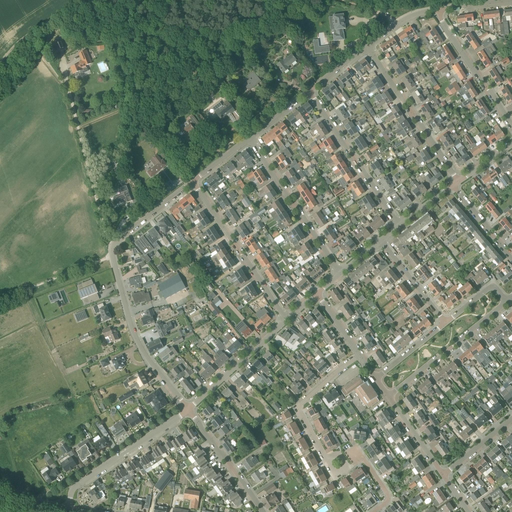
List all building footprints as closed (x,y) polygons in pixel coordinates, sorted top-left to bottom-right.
[(500,23),(499,12),(491,13),(492,19),(497,18),(497,24),(500,23)] [(492,19),(491,13),(483,14),(485,25),(488,25),(487,19),(492,19)] [(334,16),(333,16),(333,17),(334,17),(335,30),(336,30),(336,34),(333,34),(334,42),(345,40),(344,33),(343,33),(343,30),(346,30),(344,15),(341,15),(341,14),(333,14),(334,16)] [(411,27),(404,32),(408,37),(409,40),(413,37),(415,39),(418,38),(414,32),(411,27)] [(439,35),(435,29),(430,32),(427,28),(419,34),(425,44),(428,42),(425,38),(431,35),(433,38),(439,35)] [(319,40),(318,31),(314,32),(316,44),(328,43),(327,39),(319,40)] [(404,32),(398,36),(401,41),(405,47),(407,45),(407,44),(404,39),(408,37),(404,32)] [(475,40),(471,33),(465,37),(470,44),(475,40)] [(431,50),(443,42),(439,35),(433,38),(436,43),(430,48),(431,50)] [(393,39),(387,43),(390,48),(394,46),(398,51),(400,49),(397,44),(393,39)] [(481,44),(483,47),(491,43),(488,39),(481,44)] [(480,47),(475,40),(470,44),(475,50),(480,47)] [(387,43),(380,47),(383,52),(384,52),(387,58),(390,56),(386,51),(390,48),(387,43)] [(485,50),(477,55),(482,61),(487,58),(492,54),(489,49),(493,46),(492,45),(491,43),(483,47),(485,50)] [(434,51),(422,59),(423,61),(429,58),(429,59),(434,56),(437,60),(439,58),(439,56),(443,53),(445,57),(451,53),(446,46),(439,51),(437,52),(437,53),(435,54),(434,51)] [(74,74),(82,71),(81,68),(91,64),(87,51),(79,54),(82,63),(71,68),(74,74)] [(446,66),(454,60),(455,60),(451,53),(445,57),(447,59),(444,62),(446,66)] [(283,73),(289,69),(287,67),(296,60),(292,55),(283,62),(282,61),(277,65),(283,73)] [(504,66),(510,62),(507,57),(501,61),(504,66)] [(492,67),(499,63),(496,59),(494,61),(493,60),(490,62),(487,58),(482,61),(486,68),(491,65),(492,67)] [(372,69),(365,60),(365,59),(359,63),(366,72),(367,70),(368,72),(372,69)] [(403,66),(405,65),(401,60),(392,66),(396,71),(403,66)] [(447,68),(444,62),(436,67),(440,73),(447,68)] [(365,75),(364,73),(366,72),(359,63),(354,68),(361,77),(360,77),(361,77),(365,75)] [(454,76),(462,71),(458,64),(452,67),(453,69),(450,71),(454,76)] [(406,72),(403,66),(396,71),(399,76),(406,72)] [(490,75),(493,79),(499,76),(503,73),(499,66),(489,72),(490,75)] [(440,77),(450,71),(447,68),(440,73),(438,74),(440,77)] [(461,81),(466,78),(462,71),(454,76),(453,77),(457,83),(461,81)] [(244,84),(249,91),(261,82),(253,72),(247,76),(250,80),(244,84)] [(351,86),(354,84),(350,79),(352,78),(348,72),(343,75),(351,86)] [(351,86),(343,75),(339,79),(343,85),(345,83),(349,88),(351,86)] [(412,81),(405,85),(409,91),(415,86),(414,84),(421,80),(421,81),(424,79),(423,78),(421,75),(420,75),(420,76),(415,79),(412,81)] [(412,81),(409,76),(402,80),(405,85),(412,81)] [(504,76),(500,78),(499,76),(493,79),(498,86),(506,80),(507,82),(511,79),(511,78),(510,76),(505,79),(504,76)] [(373,83),(368,87),(369,89),(381,82),(377,77),(371,81),(373,83)] [(384,87),(381,82),(369,89),(371,92),(377,89),(378,91),(384,87)] [(450,91),(458,86),(456,83),(456,82),(455,83),(452,85),(447,88),(450,91)] [(469,82),(461,87),(462,88),(464,90),(463,91),(465,94),(473,89),(469,82)] [(335,97),(340,93),(333,83),(327,88),(331,93),(335,97)] [(452,95),(461,90),(458,86),(450,91),(452,95)] [(510,94),(506,87),(500,90),(505,97),(510,94)] [(333,99),(329,94),(331,93),(327,88),(322,92),(329,102),(333,99)] [(468,99),(462,104),(464,107),(466,106),(474,101),(473,99),(478,95),(473,89),(465,94),(468,99)] [(418,90),(411,95),(415,100),(422,95),(425,94),(422,90),(420,92),(418,90)] [(349,99),(344,92),(341,94),(346,101),(349,99)] [(379,103),(390,96),(387,92),(381,96),(380,94),(375,98),(377,101),(379,103)] [(422,95),(415,100),(418,105),(425,101),(422,95)] [(378,108),(386,103),(387,105),(393,101),(390,96),(379,103),(376,105),(378,108)] [(485,106),(481,100),(476,103),(480,109),(485,106)] [(434,108),(438,106),(440,104),(437,101),(435,102),(436,103),(433,106),(432,105),(429,107),(428,105),(421,109),(424,115),(431,110),(434,108)] [(474,101),(466,106),(469,110),(473,107),(472,105),(476,103),(474,101)] [(220,103),(212,108),(215,112),(215,113),(218,116),(221,120),(222,119),(230,112),(231,114),(233,113),(235,111),(227,102),(224,105),(225,106),(223,107),(220,103)] [(313,109),(308,103),(303,107),(307,113),(313,109)] [(342,108),(335,112),(338,117),(345,113),(348,111),(353,108),(351,106),(347,108),(343,110),(342,108)] [(384,118),(385,120),(400,111),(397,106),(391,110),(392,112),(384,118)] [(490,113),(485,106),(480,109),(476,113),(480,119),(490,113)] [(308,120),(305,115),(307,113),(303,107),(298,111),(306,121),(308,120)] [(431,110),(424,115),(428,120),(435,115),(431,110)] [(298,111),(293,115),(297,121),(300,119),(300,120),(303,123),(304,123),(305,122),(306,121),(298,111)] [(386,114),(384,111),(372,118),(374,122),(380,118),(386,114)] [(397,120),(403,116),(400,111),(385,120),(387,123),(395,118),(397,120)] [(342,122),(349,118),(345,113),(338,117),(342,122)] [(191,119),(176,130),(181,136),(184,134),(186,137),(187,137),(189,135),(190,136),(192,134),(196,132),(196,131),(195,129),(193,127),(199,123),(197,121),(195,118),(193,115),(190,117),(191,119)] [(293,115),(287,119),(295,129),(298,127),(295,123),(297,121),(293,115)] [(433,122),(430,124),(434,129),(444,123),(442,120),(439,115),(432,119),(433,122)] [(348,132),(355,127),(358,126),(363,122),(365,121),(364,119),(357,123),(356,122),(353,125),(351,122),(345,127),(348,132)] [(437,134),(444,130),(442,127),(445,125),(449,123),(447,120),(444,123),(434,129),(437,134)] [(398,133),(409,126),(406,121),(397,127),(399,129),(395,131),(397,134),(398,133)] [(473,127),(468,121),(464,124),(468,130),(473,127)] [(290,133),(282,123),(278,127),(282,133),(285,131),(288,135),(290,133)] [(321,123),(310,130),(312,133),(316,130),(318,133),(325,129),(321,123)] [(497,124),(493,127),(495,130),(497,133),(494,135),(498,140),(504,136),(499,127),(497,125),(497,124)] [(406,134),(412,130),(409,126),(398,133),(400,135),(405,132),(406,134)] [(280,141),(283,139),(280,135),(282,133),(278,127),(272,131),(280,141)] [(351,137),(358,133),(355,127),(348,132),(351,137)] [(391,131),(389,128),(381,133),(383,136),(391,131)] [(317,141),(328,134),(325,129),(318,133),(320,136),(316,138),(317,141)] [(272,131),(267,135),(272,141),(275,139),(278,143),(277,144),(280,148),(284,145),(280,141),(272,131)] [(300,140),(294,133),(291,135),(297,142),(300,140)] [(443,144),(456,135),(455,133),(452,135),(451,134),(448,136),(447,134),(440,138),(443,144)] [(483,138),(480,133),(472,139),(475,145),(478,143),(477,142),(481,140),(482,142),(481,142),(482,143),(483,142),(484,143),(486,142),(483,138)] [(272,141),(267,135),(262,139),(267,145),(272,141)] [(411,141),(406,144),(408,147),(419,140),(416,135),(410,139),(411,141)] [(456,135),(443,144),(446,149),(453,144),(452,142),(455,140),(455,139),(454,139),(458,137),(456,135)] [(480,152),(477,147),(475,145),(472,139),(468,135),(465,138),(472,148),(469,150),(474,157),(480,152)] [(498,140),(494,135),(487,140),(491,145),(498,140)] [(356,140),(354,141),(355,142),(358,147),(364,142),(361,137),(356,140)] [(327,149),(333,145),(330,139),(319,146),(321,149),(325,146),(327,149)] [(416,149),(422,145),(419,140),(408,147),(404,150),(407,156),(412,153),(410,150),(414,147),(416,149)] [(368,147),(364,142),(358,147),(361,152),(368,147)] [(487,148),(484,143),(483,142),(482,143),(477,147),(480,152),(487,148)] [(379,148),(377,144),(369,149),(371,153),(379,148)] [(314,154),(320,150),(316,145),(311,149),(314,154)] [(327,159),(332,156),(331,154),(337,150),(333,145),(327,149),(329,152),(324,154),(327,159)] [(284,158),(291,154),(287,148),(286,149),(282,152),(283,154),(276,159),(279,165),(286,160),(284,158)] [(470,159),(463,149),(460,152),(463,157),(461,158),(465,163),(470,159)] [(150,161),(155,167),(148,172),(151,177),(161,170),(160,169),(162,167),(163,168),(167,165),(163,161),(162,161),(161,161),(168,156),(163,150),(153,158),(150,161)] [(417,162),(428,155),(425,150),(419,154),(420,156),(416,159),(417,162)] [(248,159),(251,157),(248,155),(248,154),(246,151),(241,155),(250,167),(251,168),(254,166),(251,162),(248,159)] [(337,166),(343,162),(341,160),(343,158),(339,153),(331,158),(331,159),(325,162),(327,165),(329,164),(330,166),(335,164),(337,166)] [(371,156),(369,153),(364,156),(368,162),(376,157),(374,154),(371,156)] [(238,161),(235,163),(241,170),(245,167),(246,169),(250,167),(241,155),(236,159),(238,161)] [(408,163),(415,158),(413,155),(405,159),(408,163)] [(428,155),(417,162),(419,164),(419,165),(424,161),(425,163),(431,160),(428,155)] [(465,163),(461,158),(459,159),(456,155),(452,157),(459,167),(465,163)] [(286,160),(279,165),(283,170),(286,168),(291,165),(292,167),(298,164),(295,160),(293,162),(292,161),(291,162),(289,158),(286,160)] [(337,166),(332,169),(336,174),(346,167),(343,162),(337,166)] [(381,167),(377,162),(371,166),(374,172),(381,167)] [(381,167),(374,172),(377,177),(384,172),(383,170),(386,168),(385,167),(390,164),(388,162),(383,165),(381,167)] [(231,163),(226,166),(233,175),(238,171),(238,172),(241,170),(235,163),(233,165),(231,163)] [(503,174),(508,171),(509,170),(504,163),(499,167),(503,174)] [(293,169),(285,174),(289,180),(300,172),(302,171),(298,164),(292,167),(293,169)] [(222,171),(219,173),(223,178),(225,176),(226,177),(229,175),(230,177),(229,177),(232,180),(235,178),(233,175),(226,166),(221,170),(222,171)] [(343,177),(350,173),(346,167),(336,174),(338,177),(342,174),(343,177)] [(444,178),(436,169),(433,171),(436,176),(434,178),(438,182),(444,178)] [(257,180),(264,175),(260,170),(254,174),(253,172),(247,176),(252,183),(257,180)] [(497,181),(495,178),(498,175),(494,170),(488,175),(491,180),(494,183),(497,181)] [(300,172),(289,180),(293,185),(301,180),(302,182),(306,179),(305,177),(304,178),(300,172)] [(211,178),(218,187),(225,181),(223,178),(219,173),(217,175),(216,174),(211,178)] [(343,177),(338,180),(342,186),(341,186),(342,188),(348,185),(347,183),(354,178),(350,173),(343,177)] [(422,173),(419,175),(424,181),(427,179),(433,187),(438,182),(434,178),(432,179),(429,174),(425,177),(423,174),(422,173)] [(256,188),(267,181),(264,175),(257,180),(259,182),(255,185),(256,188)] [(485,185),(491,180),(488,175),(481,180),(485,185)] [(511,184),(505,175),(502,177),(508,185),(509,187),(511,184)] [(390,182),(387,177),(380,181),(384,186),(390,182)] [(508,185),(502,177),(499,179),(504,187),(508,185)] [(218,187),(211,178),(206,182),(208,184),(208,185),(209,185),(213,191),(215,193),(220,190),(218,187)] [(307,190),(310,187),(308,184),(309,184),(306,179),(302,182),(304,184),(297,188),(301,194),(307,190)] [(427,191),(424,187),(422,184),(420,186),(418,183),(417,183),(415,180),(412,182),(415,185),(417,188),(422,195),(427,191)] [(358,182),(347,189),(348,191),(351,190),(353,193),(354,192),(361,187),(358,182)] [(390,182),(384,186),(387,192),(388,191),(389,193),(394,190),(394,189),(393,188),(394,187),(390,182)] [(267,195),(273,191),(270,185),(259,192),(261,195),(265,192),(267,195)] [(132,201),(126,186),(120,188),(122,194),(113,198),(116,205),(124,202),(124,201),(127,200),(128,203),(132,201)] [(488,190),(486,187),(485,189),(482,186),(478,189),(476,188),(472,192),(477,198),(481,194),(482,194),(487,190),(488,190)] [(356,194),(352,197),(354,199),(365,193),(361,187),(354,192),(356,194)] [(336,198),(345,192),(342,188),(338,191),(334,194),(336,198)] [(404,193),(401,196),(404,200),(403,202),(406,207),(412,203),(406,196),(409,193),(409,194),(409,193),(406,189),(405,188),(402,190),(404,193)] [(422,195),(417,188),(412,192),(417,198),(422,195)] [(304,199),(315,192),(313,189),(309,192),(307,190),(301,194),(304,199)] [(220,204),(235,194),(233,191),(224,197),(223,195),(216,199),(220,204)] [(266,202),(259,206),(261,209),(264,208),(273,202),(271,200),(277,196),(273,191),(267,195),(269,198),(265,200),(266,202)] [(312,197),(317,195),(315,192),(304,199),(308,204),(314,200),(312,197)] [(230,205),(228,203),(237,197),(235,194),(220,204),(223,210),(230,205)] [(481,194),(477,198),(482,204),(487,200),(482,194),(481,194)] [(198,205),(190,195),(185,198),(190,205),(192,203),(195,207),(198,205)] [(324,205),(322,203),(321,200),(323,199),(321,196),(314,200),(308,204),(311,210),(317,206),(319,208),(324,205)] [(366,206),(372,202),(369,196),(358,203),(360,206),(364,203),(366,206)] [(185,198),(180,202),(185,209),(187,212),(189,210),(192,208),(190,205),(185,198)] [(246,198),(243,201),(247,207),(251,204),(246,198)] [(400,203),(397,199),(393,201),(401,211),(406,207),(403,202),(400,203)] [(456,205),(451,200),(447,204),(451,210),(452,209),(456,205)] [(278,201),(267,208),(271,214),(282,207),(278,201)] [(180,213),(185,209),(180,202),(175,206),(180,213)] [(376,207),(372,202),(366,206),(364,207),(365,210),(363,212),(365,214),(376,207)] [(490,203),(485,207),(491,213),(495,209),(490,203)] [(450,218),(454,216),(456,214),(461,210),(456,205),(452,209),(454,211),(443,220),(445,223),(450,218)] [(180,213),(175,206),(170,210),(175,217),(175,216),(178,221),(180,219),(177,215),(180,213)] [(228,217),(230,219),(236,215),(243,210),(241,207),(234,212),(233,210),(226,214),(228,217)] [(282,207),(271,214),(274,219),(285,212),(282,207)] [(511,208),(510,210),(505,214),(503,216),(506,219),(511,213),(511,208)] [(495,209),(491,213),(496,220),(500,215),(495,209)] [(317,222),(323,218),(328,215),(324,210),(313,217),(317,222)] [(461,210),(456,214),(460,219),(465,215),(461,210)] [(203,212),(192,220),(194,222),(199,220),(200,222),(207,218),(203,212)] [(243,221),(251,216),(253,214),(251,212),(242,218),(243,221)] [(285,212),(274,219),(276,222),(281,219),(282,221),(289,217),(285,212)] [(168,217),(176,227),(177,228),(182,224),(180,222),(178,223),(171,215),(168,217)] [(236,215),(230,219),(233,224),(240,220),(236,215)] [(427,225),(432,221),(427,215),(422,219),(427,225)] [(465,215),(460,219),(464,224),(469,220),(465,215)] [(323,218),(317,222),(321,228),(331,221),(329,218),(329,219),(327,216),(323,218)] [(285,228),(292,223),(289,217),(282,221),(280,223),(278,224),(281,230),(285,227),(285,228)] [(172,227),(165,218),(159,222),(161,225),(159,227),(165,234),(170,231),(174,235),(176,233),(179,237),(182,235),(177,228),(176,227),(174,229),(172,227)] [(200,231),(204,228),(210,224),(207,218),(200,222),(203,225),(198,228),(200,231)] [(379,228),(374,222),(372,224),(368,220),(366,221),(364,218),(361,220),(364,224),(368,228),(370,226),(374,232),(379,228)] [(384,224),(379,218),(374,222),(379,228),(384,224)] [(427,225),(422,219),(417,223),(422,229),(427,225)] [(504,228),(509,224),(505,219),(500,223),(504,228)] [(472,223),(469,220),(464,224),(462,226),(459,229),(461,232),(467,227),(469,229),(473,225),(472,223)] [(425,237),(420,231),(422,229),(417,223),(412,227),(422,239),(425,237)] [(242,224),(236,229),(239,234),(246,230),(242,224)] [(360,227),(357,230),(360,233),(365,239),(370,235),(366,229),(368,228),(364,224),(362,225),(360,227),(360,226),(359,227),(360,227)] [(323,232),(327,238),(334,233),(332,230),(336,228),(334,225),(323,232)] [(469,229),(473,234),(478,230),(473,225),(469,229)] [(253,229),(251,226),(246,230),(239,234),(243,239),(252,233),(251,231),(253,229)] [(202,234),(204,237),(209,235),(210,237),(217,233),(213,227),(202,234)] [(422,239),(412,227),(407,230),(412,237),(415,235),(420,241),(422,239)] [(160,240),(159,238),(161,237),(154,228),(148,232),(153,239),(150,242),(153,246),(157,243),(156,242),(160,240)] [(295,237),(301,233),(298,228),(287,235),(289,237),(293,235),(295,237)] [(407,230),(402,234),(410,243),(412,241),(410,239),(412,237),(407,230)] [(478,230),(473,234),(477,239),(482,235),(478,230)] [(334,233),(327,238),(331,243),(342,236),(340,233),(338,234),(337,231),(336,232),(334,233)] [(365,239),(360,233),(358,235),(355,231),(352,233),(360,243),(365,239)] [(210,245),(220,239),(217,233),(210,237),(212,240),(208,243),(210,245)] [(250,241),(246,243),(249,249),(256,244),(253,239),(255,237),(256,238),(259,236),(257,233),(248,239),(250,241)] [(294,246),(305,239),(301,233),(295,237),(297,240),(292,243),(294,246)] [(406,246),(409,244),(410,243),(402,234),(398,238),(397,238),(398,239),(393,242),(397,247),(399,250),(398,250),(404,257),(411,252),(406,246)] [(476,249),(479,246),(481,244),(486,240),(482,235),(477,239),(479,242),(474,246),(476,249)] [(143,237),(135,243),(141,251),(143,250),(145,253),(147,255),(153,250),(148,243),(143,237)] [(166,246),(170,243),(165,237),(162,240),(166,246)] [(348,237),(346,239),(347,240),(349,242),(346,245),(351,251),(356,247),(348,237)] [(486,240),(481,244),(485,249),(490,245),(486,240)] [(336,243),(332,246),(334,249),(339,246),(346,255),(351,251),(346,245),(344,242),(341,244),(340,242),(339,241),(336,243)] [(258,253),(264,249),(259,242),(256,244),(249,249),(253,254),(257,251),(258,253)] [(218,253),(225,249),(221,243),(210,251),(212,253),(216,251),(218,253)] [(298,246),(294,249),(296,252),(298,251),(299,253),(303,250),(305,253),(311,249),(308,243),(299,249),(298,246)] [(478,264),(483,260),(484,259),(487,257),(488,256),(490,255),(495,251),(490,245),(485,249),(487,252),(476,261),(478,264)] [(270,256),(267,252),(269,251),(267,248),(264,249),(258,253),(260,255),(256,258),(259,263),(266,258),(270,256)] [(222,259),(228,254),(225,249),(218,253),(222,259)] [(307,256),(303,258),(304,261),(313,256),(315,254),(312,250),(311,249),(305,253),(307,256)] [(124,260),(125,264),(133,262),(131,256),(134,255),(132,250),(129,251),(129,252),(122,254),(123,259),(124,259),(125,260),(124,260)] [(495,251),(490,255),(492,257),(494,260),(499,256),(495,251)] [(147,255),(145,253),(142,256),(145,261),(147,263),(151,260),(147,255)] [(406,259),(410,263),(416,258),(412,253),(405,258),(406,259)] [(225,264),(232,260),(228,254),(222,259),(225,264)] [(381,271),(388,266),(388,265),(385,261),(384,262),(382,259),(378,254),(374,258),(373,258),(373,259),(378,264),(379,266),(378,267),(381,271)] [(143,262),(145,261),(142,256),(140,257),(140,258),(134,260),(135,264),(143,262)] [(498,265),(503,261),(499,256),(494,260),(498,265)] [(273,264),(276,262),(275,260),(269,263),(266,258),(259,263),(263,268),(267,266),(268,268),(273,264)] [(368,262),(373,268),(376,266),(378,264),(373,259),(373,258),(368,262)] [(413,269),(420,264),(416,258),(410,263),(413,268),(413,269)] [(466,266),(468,268),(475,262),(476,261),(478,260),(476,258),(466,266)] [(236,266),(232,260),(225,264),(227,267),(223,270),(225,273),(236,266)] [(317,269),(314,271),(319,277),(324,273),(324,272),(326,271),(319,261),(314,265),(317,269)] [(368,272),(373,268),(368,262),(363,266),(368,272)] [(167,270),(162,264),(157,267),(162,274),(167,270)] [(278,271),(273,264),(268,268),(269,270),(265,273),(268,278),(278,271)] [(430,270),(428,268),(425,264),(422,266),(423,268),(417,273),(421,278),(430,270)] [(477,268),(481,273),(478,275),(483,281),(487,277),(488,277),(481,269),(483,268),(481,265),(477,268)] [(364,276),(368,272),(363,266),(359,270),(364,276)] [(504,270),(505,271),(503,273),(506,276),(509,281),(511,279),(511,273),(507,267),(504,270)] [(440,268),(438,270),(436,272),(433,274),(436,277),(440,273),(442,272),(440,269),(440,268)] [(319,277),(314,271),(312,273),(308,269),(306,271),(314,281),(316,280),(319,277)] [(238,280),(245,275),(241,270),(230,277),(232,280),(237,277),(238,280)] [(364,276),(359,270),(354,274),(359,280),(364,276)] [(388,280),(395,275),(391,270),(381,278),(383,280),(380,282),(383,285),(386,282),(384,279),(386,278),(388,280)] [(430,270),(421,278),(424,282),(425,283),(431,278),(431,277),(434,275),(433,274),(432,273),(430,270)] [(278,271),(268,278),(272,283),(276,281),(277,283),(283,279),(285,278),(286,277),(284,275),(282,276),(278,271)] [(177,272),(157,282),(157,283),(165,299),(186,288),(177,272)] [(478,275),(475,278),(471,273),(467,276),(469,279),(471,277),(478,285),(483,281),(478,275)] [(509,281),(506,276),(504,278),(501,275),(500,273),(496,276),(504,286),(509,281)] [(310,284),(302,274),(300,277),(303,280),(300,283),(305,289),(310,284)] [(354,284),(359,280),(354,274),(349,278),(354,284)] [(238,288),(248,281),(245,275),(238,280),(240,283),(236,285),(238,288)] [(395,275),(388,280),(392,285),(399,280),(395,275)] [(130,279),(129,279),(129,281),(130,284),(131,287),(135,286),(136,285),(137,289),(142,287),(141,286),(141,284),(143,283),(146,282),(145,278),(142,279),(141,276),(130,279)] [(462,280),(466,284),(463,287),(468,293),(473,289),(467,281),(469,279),(467,276),(462,280)] [(359,290),(356,286),(354,284),(349,278),(344,282),(344,281),(344,282),(351,290),(353,288),(356,292),(359,290)] [(99,299),(97,294),(96,291),(97,290),(95,285),(94,285),(92,280),(82,284),(84,289),(79,291),(83,299),(88,297),(90,303),(99,299)] [(305,289),(300,283),(298,285),(295,281),(292,283),(300,293),(305,289)] [(434,282),(428,286),(428,287),(432,292),(438,287),(434,282)] [(393,300),(397,296),(399,294),(406,289),(402,284),(396,289),(397,292),(390,298),(392,300),(393,300)] [(242,295),(246,292),(248,294),(254,290),(251,285),(240,292),(242,295)] [(340,291),(343,289),(340,285),(337,287),(338,288),(329,294),(330,294),(333,299),(339,294),(337,291),(339,290),(340,291)] [(456,285),(452,288),(454,291),(456,289),(458,291),(463,297),(468,293),(463,287),(460,289),(456,285)] [(297,296),(289,287),(288,286),(286,288),(289,292),(287,294),(292,300),(297,296)] [(438,287),(432,292),(435,296),(436,297),(439,294),(442,292),(441,291),(440,289),(438,287)] [(448,292),(451,296),(448,299),(453,305),(458,301),(452,293),(454,291),(452,288),(448,292)] [(406,289),(399,294),(403,299),(410,294),(406,289)] [(246,300),(248,303),(258,296),(254,290),(248,294),(250,298),(246,300)] [(147,302),(151,301),(149,293),(145,294),(144,292),(133,295),(135,304),(146,301),(147,302)] [(56,293),(50,296),(53,303),(59,300),(56,293)] [(292,300),(287,294),(282,298),(287,305),(292,300)] [(333,299),(337,304),(345,298),(347,301),(350,299),(347,294),(342,298),(339,294),(333,299)] [(450,308),(453,305),(448,299),(446,301),(442,296),(438,300),(440,302),(442,301),(443,303),(448,309),(449,309),(450,308)] [(217,297),(212,302),(213,303),(215,305),(221,301),(217,297)] [(403,310),(405,313),(417,303),(413,298),(407,303),(409,306),(407,308),(406,308),(403,310)] [(350,299),(347,301),(349,304),(347,305),(340,309),(340,310),(344,314),(350,310),(348,307),(353,303),(350,299)] [(215,305),(213,303),(209,307),(208,307),(216,317),(221,313),(221,312),(215,305)] [(421,308),(417,303),(405,313),(406,315),(411,312),(413,314),(414,313),(415,313),(421,308)] [(104,308),(103,304),(93,308),(96,314),(101,312),(105,322),(112,319),(107,307),(104,308)] [(186,316),(198,309),(197,308),(185,315),(186,316)] [(352,313),(350,310),(344,314),(347,320),(356,314),(358,317),(360,315),(360,314),(362,312),(360,308),(352,313)] [(315,315),(312,318),(316,322),(318,325),(323,321),(320,318),(323,316),(316,309),(312,313),(315,315)] [(147,317),(141,319),(142,319),(144,326),(148,324),(148,325),(152,323),(155,323),(153,319),(152,316),(154,316),(154,315),(153,311),(152,310),(146,312),(147,317)] [(85,311),(74,315),(76,319),(82,317),(82,319),(87,317),(85,311)] [(424,312),(420,315),(424,320),(421,323),(426,329),(431,325),(425,317),(427,315),(424,312)] [(351,325),(354,330),(361,325),(364,323),(362,320),(366,317),(363,313),(361,315),(360,315),(358,317),(359,319),(357,320),(351,325)] [(271,319),(267,315),(261,320),(265,325),(266,326),(268,323),(267,323),(271,319)] [(306,319),(303,321),(309,328),(311,330),(313,328),(311,326),(316,322),(312,318),(309,315),(305,318),(306,319)] [(265,325),(261,320),(255,326),(259,330),(265,325)] [(303,335),(308,332),(306,330),(309,328),(303,321),(298,324),(301,327),(298,329),(303,335)] [(510,331),(503,322),(503,323),(498,326),(508,339),(511,337),(508,333),(510,331)] [(168,336),(166,332),(174,329),(171,323),(163,326),(162,324),(156,327),(162,339),(168,336)] [(416,327),(415,325),(414,323),(411,326),(414,329),(412,330),(410,328),(407,330),(409,333),(414,338),(416,337),(417,337),(421,333),(416,327)] [(416,327),(421,333),(426,329),(421,323),(416,327)] [(237,331),(242,337),(244,335),(246,338),(252,332),(244,324),(237,331)] [(358,335),(358,336),(366,330),(368,332),(371,330),(368,326),(363,329),(361,326),(354,330),(358,335)] [(508,339),(498,326),(493,330),(501,340),(503,338),(505,341),(508,339)] [(281,337),(287,342),(292,335),(291,335),(292,333),(297,336),(299,332),(291,327),(289,330),(289,331),(288,333),(286,331),(282,337),(281,337)] [(110,328),(102,331),(108,344),(119,340),(116,333),(117,333),(116,329),(111,331),(110,328)] [(323,334),(326,339),(333,334),(330,329),(328,331),(326,329),(323,331),(321,333),(322,335),(323,334)] [(368,336),(361,340),(362,341),(365,346),(372,341),(370,338),(374,334),(371,330),(368,332),(370,335),(368,336)] [(402,338),(407,345),(412,341),(412,340),(414,338),(409,333),(407,334),(405,336),(400,330),(397,332),(398,334),(400,335),(402,338)] [(493,330),(488,334),(500,349),(502,347),(500,345),(501,344),(498,341),(501,340),(493,330)] [(184,336),(182,337),(184,341),(195,335),(192,331),(184,336)] [(237,350),(242,346),(234,338),(233,339),(227,331),(223,335),(226,338),(237,350)] [(336,338),(333,334),(326,339),(329,343),(334,340),(336,338)] [(484,338),(483,338),(490,347),(493,345),(499,352),(501,350),(500,349),(488,334),(484,338)] [(302,335),(299,338),(297,341),(300,344),(305,338),(302,335)] [(180,337),(173,341),(175,346),(183,341),(181,337),(180,337)] [(232,355),(237,350),(226,338),(223,340),(225,343),(224,345),(218,339),(216,341),(218,343),(224,350),(225,348),(232,355)] [(402,349),(407,345),(402,338),(397,342),(402,349)] [(164,348),(160,339),(146,346),(150,354),(164,348)] [(392,346),(397,353),(397,352),(402,349),(397,342),(394,345),(389,339),(386,342),(389,346),(391,344),(392,346)] [(329,343),(328,344),(329,344),(330,346),(332,345),(335,349),(339,346),(341,345),(342,344),(340,341),(339,340),(336,342),(334,340),(329,343)] [(379,348),(382,346),(379,341),(376,343),(374,340),(372,341),(365,346),(369,351),(368,351),(369,351),(377,345),(379,348)] [(478,343),(473,346),(484,360),(487,364),(488,365),(491,362),(483,353),(485,351),(478,342),(478,343)] [(218,343),(216,345),(218,348),(219,350),(221,352),(224,350),(218,343)] [(335,349),(334,350),(335,351),(335,352),(337,351),(340,355),(339,356),(341,359),(346,356),(344,353),(346,352),(343,347),(341,348),(340,347),(339,346),(335,349)] [(376,361),(382,357),(380,353),(385,350),(382,346),(379,348),(381,350),(372,356),(376,361)] [(484,360),(473,346),(468,350),(473,357),(474,357),(476,359),(478,357),(482,362),(484,360)] [(158,356),(164,363),(168,360),(169,361),(178,354),(173,347),(169,350),(168,348),(158,356)] [(215,354),(216,355),(224,364),(229,359),(224,354),(221,352),(219,350),(215,354)] [(316,353),(321,359),(324,356),(319,350),(316,353)] [(468,350),(464,354),(469,360),(473,357),(468,350)] [(281,360),(276,355),(273,357),(269,352),(263,357),(268,363),(271,360),(274,363),(276,361),(278,363),(281,360)] [(331,355),(326,358),(328,361),(331,365),(336,362),(334,360),(337,358),(336,358),(334,355),(333,353),(331,354),(330,354),(331,355)] [(208,356),(206,354),(204,355),(210,362),(213,360),(209,356),(208,356)] [(458,358),(463,365),(469,360),(464,354),(459,358),(458,358)] [(207,364),(210,362),(204,355),(202,357),(204,360),(207,364)] [(219,368),(224,364),(216,355),(214,357),(217,360),(214,363),(219,368)] [(122,356),(112,361),(109,362),(108,358),(100,362),(103,368),(110,365),(111,365),(111,366),(112,366),(113,367),(113,366),(114,366),(116,371),(119,369),(119,370),(120,370),(120,371),(121,371),(122,370),(122,369),(123,369),(122,368),(125,367),(123,363),(125,362),(122,356)] [(383,357),(382,357),(376,361),(379,366),(379,367),(389,360),(388,358),(385,360),(383,357)] [(317,361),(320,364),(325,371),(329,367),(324,361),(322,359),(321,360),(320,359),(317,361)] [(259,361),(257,363),(256,362),(253,364),(254,365),(259,371),(261,369),(265,373),(269,370),(261,360),(260,362),(259,361)] [(320,364),(317,361),(315,360),(313,361),(315,363),(313,365),(316,368),(321,375),(325,371),(320,364)] [(453,373),(458,369),(453,362),(453,363),(448,366),(453,373)] [(184,370),(180,365),(171,372),(175,377),(184,370)] [(206,371),(210,376),(215,371),(211,366),(206,371)] [(448,377),(451,375),(456,381),(458,379),(455,375),(453,373),(448,366),(443,370),(448,377)] [(305,372),(308,375),(313,382),(317,378),(312,372),(311,372),(308,369),(305,372)] [(193,372),(191,370),(185,375),(188,378),(193,374),(192,373),(193,372)] [(259,377),(256,372),(254,374),(249,370),(244,375),(248,380),(252,376),(256,380),(259,377)] [(444,381),(448,377),(443,370),(438,374),(444,381)] [(210,376),(206,371),(201,375),(206,380),(210,376)] [(148,383),(142,373),(127,381),(130,386),(137,382),(140,387),(148,383)] [(267,380),(262,374),(259,377),(262,379),(269,387),(273,383),(269,378),(267,380)] [(434,378),(433,378),(439,385),(441,382),(444,386),(446,384),(445,383),(444,381),(438,374),(434,378)] [(313,382),(308,375),(303,379),(309,386),(313,382)] [(368,408),(379,401),(377,398),(378,397),(371,386),(369,386),(367,383),(368,381),(365,384),(360,376),(340,389),(345,397),(354,391),(365,406),(366,405),(368,408)] [(204,383),(200,379),(199,378),(194,381),(199,387),(204,383)] [(248,391),(252,388),(247,383),(246,384),(240,378),(234,383),(239,389),(243,386),(247,391),(248,391)] [(180,384),(185,389),(193,383),(191,380),(188,382),(186,380),(180,384)] [(428,380),(423,384),(433,396),(435,394),(431,388),(433,386),(428,380)] [(295,386),(301,393),(305,389),(299,383),(297,385),(295,382),(293,383),(295,386)] [(193,383),(185,389),(189,394),(194,390),(192,388),(195,386),(193,383)] [(418,388),(423,394),(425,392),(430,398),(433,396),(423,384),(418,388)] [(291,390),(297,396),(301,393),(295,386),(291,390)] [(236,398),(232,394),(233,394),(228,389),(225,391),(223,393),(222,394),(227,399),(230,396),(233,400),(236,398)] [(511,397),(505,389),(500,394),(501,394),(509,404),(511,401),(511,397)] [(134,395),(132,391),(119,398),(121,403),(134,395)] [(161,396),(158,391),(145,399),(148,404),(152,402),(158,411),(163,407),(167,404),(166,402),(162,396),(161,396)] [(342,397),(343,396),(339,391),(337,393),(335,391),(332,393),(331,392),(329,394),(334,401),(338,398),(340,402),(344,399),(342,397)] [(403,400),(406,406),(413,401),(412,399),(414,398),(416,395),(413,392),(411,394),(403,400)] [(465,402),(472,397),(472,396),(470,393),(462,399),(465,402)] [(334,401),(329,394),(327,395),(328,396),(324,399),(325,400),(323,402),(327,407),(329,410),(333,407),(330,403),(334,401)] [(220,395),(216,399),(220,403),(224,399),(220,395)] [(476,401),(480,405),(482,403),(476,396),(476,397),(474,399),(476,401)] [(493,406),(498,413),(503,409),(498,402),(499,402),(494,396),(491,399),(495,404),(493,406)] [(250,405),(244,399),(239,403),(243,408),(246,406),(247,407),(250,405)] [(413,401),(406,406),(410,411),(418,405),(420,407),(423,405),(424,404),(423,402),(421,403),(420,401),(415,404),(413,401)] [(485,403),(483,405),(493,417),(498,413),(493,406),(489,402),(486,404),(485,403)] [(277,411),(281,408),(276,403),(272,406),(277,411)] [(422,410),(413,416),(414,416),(417,421),(424,416),(422,413),(426,410),(423,405),(420,407),(422,410)] [(203,412),(202,413),(204,415),(205,414),(207,417),(213,413),(216,416),(221,412),(219,409),(217,410),(215,407),(211,410),(209,407),(203,412)] [(275,415),(268,407),(266,409),(273,417),(275,415)] [(315,419),(320,416),(315,408),(312,410),(312,409),(308,411),(309,412),(308,412),(311,418),(313,416),(315,419)] [(466,419),(469,416),(463,408),(460,411),(466,419)] [(478,409),(476,411),(479,414),(477,416),(478,419),(484,425),(488,421),(489,421),(478,409)] [(283,419),(280,420),(280,421),(283,426),(285,424),(291,421),(290,419),(289,419),(291,418),(292,417),(291,415),(289,412),(288,410),(282,413),(284,415),(281,416),(283,419)] [(466,419),(460,411),(458,410),(456,411),(464,421),(466,419)] [(390,416),(387,411),(386,411),(382,413),(380,411),(375,415),(380,422),(382,421),(390,416)] [(216,419),(212,423),(215,427),(217,429),(222,424),(220,421),(223,419),(220,414),(217,417),(218,418),(216,419)] [(136,415),(127,421),(132,428),(142,422),(136,415)] [(226,420),(228,424),(235,419),(233,415),(226,420)] [(424,416),(417,421),(421,426),(429,421),(431,423),(434,421),(436,419),(433,415),(431,416),(430,415),(425,418),(424,416)] [(471,415),(469,417),(479,429),(484,425),(478,419),(476,421),(474,419),(471,415)] [(324,424),(320,416),(315,419),(316,421),(313,423),(315,425),(314,426),(316,429),(324,424)] [(380,422),(379,423),(382,428),(384,427),(385,430),(391,426),(389,423),(393,420),(390,416),(382,421),(380,422)] [(116,429),(112,432),(117,439),(127,432),(124,429),(128,427),(123,420),(118,423),(114,426),(116,429)] [(435,432),(432,429),(440,424),(437,420),(434,422),(434,421),(431,423),(433,426),(424,431),(424,432),(428,437),(435,432)] [(299,427),(297,424),(296,425),(295,422),(292,424),(291,421),(285,424),(290,432),(299,427)] [(469,437),(474,433),(464,421),(461,423),(464,426),(462,428),(464,431),(469,437)] [(317,431),(318,431),(320,433),(322,432),(323,435),(329,432),(324,424),(316,429),(317,431)] [(111,438),(102,425),(98,428),(100,431),(101,431),(107,440),(111,438)] [(225,426),(218,432),(222,437),(233,430),(230,426),(227,429),(225,426)] [(391,437),(400,431),(397,426),(393,429),(391,426),(385,430),(391,437)] [(300,437),(298,434),(300,433),(299,430),(300,430),(299,427),(290,432),(286,434),(291,442),(294,440),(300,437)] [(359,441),(361,429),(356,428),(355,431),(351,431),(349,433),(346,428),(343,430),(347,435),(349,434),(352,438),(354,438),(353,440),(354,440),(359,441)] [(187,432),(192,439),(194,442),(198,439),(191,429),(187,432)] [(374,439),(370,434),(367,433),(367,430),(361,429),(359,441),(365,442),(365,440),(367,440),(368,443),(374,439)] [(322,438),(323,440),(324,441),(323,442),(324,444),(333,439),(336,438),(332,430),(329,432),(323,435),(325,437),(323,438),(322,438)] [(401,441),(399,438),(404,436),(403,435),(400,431),(391,437),(396,445),(401,441)] [(441,431),(436,434),(435,432),(428,437),(431,442),(432,442),(440,436),(442,438),(445,436),(444,436),(447,434),(445,432),(442,433),(441,431)] [(464,431),(459,435),(464,441),(469,437),(464,431)] [(188,441),(188,442),(192,439),(187,432),(183,434),(185,436),(182,438),(185,443),(188,441)] [(231,436),(221,443),(229,455),(235,451),(230,443),(234,440),(231,436)] [(435,447),(439,452),(445,447),(443,444),(448,441),(445,436),(442,438),(444,441),(435,447)] [(108,444),(104,437),(95,444),(99,450),(102,447),(103,448),(106,447),(105,445),(108,444)] [(185,443),(182,438),(180,439),(179,437),(175,440),(180,448),(184,445),(183,444),(185,443)] [(300,437),(294,440),(299,448),(307,443),(306,440),(305,441),(303,438),(301,440),(300,437)] [(171,438),(169,439),(169,440),(174,448),(178,453),(182,451),(180,448),(175,440),(173,441),(171,438)] [(332,450),(338,447),(333,439),(324,444),(326,447),(327,447),(328,449),(331,448),(332,450)] [(379,447),(374,439),(368,443),(370,446),(366,449),(370,454),(377,448),(379,447)] [(504,441),(501,444),(506,450),(506,449),(509,453),(510,452),(511,453),(511,452),(511,446),(511,445),(506,439),(504,441)] [(79,455),(79,456),(83,462),(87,459),(87,458),(92,455),(88,450),(89,449),(93,446),(88,440),(84,442),(86,445),(80,449),(81,449),(77,452),(79,455)] [(170,450),(174,448),(169,440),(165,442),(166,444),(164,446),(167,451),(169,450),(170,449),(170,450)] [(403,451),(410,446),(407,441),(403,444),(401,441),(396,445),(401,452),(403,451)] [(67,454),(71,451),(66,443),(66,444),(63,445),(62,446),(67,454)] [(299,448),(303,456),(308,453),(307,450),(309,449),(310,449),(308,446),(309,446),(307,443),(299,448)] [(449,453),(448,451),(449,450),(451,452),(455,448),(453,446),(451,443),(445,447),(439,452),(442,457),(442,458),(449,453)] [(157,448),(162,456),(166,453),(165,452),(166,451),(167,451),(164,446),(162,447),(160,445),(157,448)] [(403,451),(406,456),(404,457),(406,460),(412,456),(410,453),(414,451),(414,450),(410,446),(403,451)] [(497,447),(492,451),(497,457),(500,460),(502,458),(505,456),(497,447)] [(157,463),(164,459),(162,456),(157,448),(153,451),(154,453),(152,454),(157,463)] [(379,458),(384,455),(382,452),(381,453),(377,448),(370,454),(373,458),(373,459),(377,456),(379,458)] [(202,452),(200,449),(195,453),(191,456),(196,462),(203,456),(204,456),(206,454),(203,450),(202,452)] [(494,459),(497,457),(492,451),(487,455),(494,465),(497,462),(494,459)] [(308,453),(303,456),(307,464),(316,459),(315,456),(314,456),(312,454),(310,455),(308,453)] [(60,460),(59,462),(61,464),(64,468),(63,469),(65,471),(66,472),(67,473),(70,471),(74,468),(77,466),(71,457),(69,454),(60,460)] [(148,454),(144,456),(151,467),(153,470),(159,465),(157,463),(152,454),(149,456),(148,454)] [(380,469),(390,462),(384,455),(379,458),(381,461),(377,464),(380,469)] [(145,471),(151,467),(144,456),(140,459),(142,461),(139,462),(143,469),(145,471)] [(206,460),(204,457),(203,456),(196,462),(198,465),(206,460)] [(252,457),(243,463),(248,471),(251,469),(254,466),(260,463),(256,457),(253,459),(253,458),(252,457)] [(415,468),(421,464),(418,458),(411,463),(415,468)] [(486,472),(489,469),(491,468),(483,458),(478,463),(486,472)] [(307,464),(312,471),(317,468),(316,466),(318,465),(317,462),(318,461),(316,459),(307,464)] [(134,460),(130,463),(137,473),(143,469),(139,462),(138,460),(135,461),(134,460)] [(198,465),(195,467),(196,468),(200,473),(204,471),(209,467),(208,467),(207,465),(209,464),(209,463),(206,460),(198,465)] [(395,470),(390,462),(380,469),(383,473),(383,474),(388,471),(389,473),(395,470)] [(125,469),(131,477),(137,473),(130,463),(126,465),(128,467),(125,469)] [(485,472),(478,463),(473,467),(481,475),(483,474),(485,472)] [(419,473),(425,469),(421,464),(415,468),(419,473)] [(293,473),(293,472),(291,470),(290,468),(289,469),(287,465),(278,471),(280,474),(283,480),(293,473)] [(496,466),(494,468),(498,472),(501,476),(503,475),(504,474),(501,470),(500,471),(496,466)] [(47,467),(41,471),(49,484),(56,480),(54,478),(59,474),(56,468),(50,472),(49,471),(47,467)] [(207,477),(215,472),(212,468),(210,469),(209,467),(204,471),(200,473),(202,476),(205,474),(207,477)] [(264,467),(258,471),(252,475),(257,483),(266,477),(263,472),(266,470),(264,467)] [(125,481),(131,477),(125,469),(123,470),(122,468),(118,471),(125,481)] [(312,471),(316,479),(325,474),(323,472),(322,472),(321,469),(321,470),(319,471),(317,468),(312,471)] [(355,471),(361,479),(363,482),(371,477),(364,468),(365,469),(362,471),(361,469),(361,468),(358,470),(358,469),(355,471)] [(492,469),(492,470),(493,471),(495,474),(499,479),(500,477),(501,476),(498,472),(494,468),(492,469)] [(464,474),(469,480),(472,478),(474,481),(477,479),(469,470),(464,474)] [(125,482),(125,481),(118,471),(114,473),(115,475),(113,477),(119,486),(125,482)] [(167,471),(155,487),(161,492),(173,476),(167,471)] [(351,475),(352,478),(350,479),(353,484),(355,483),(361,479),(355,471),(353,473),(353,474),(351,475)] [(210,481),(220,474),(219,472),(217,473),(218,474),(217,475),(215,472),(207,477),(210,481)] [(202,476),(200,474),(191,480),(195,486),(197,484),(194,481),(202,476)] [(214,487),(216,486),(223,481),(221,479),(223,477),(220,474),(210,481),(214,487)] [(325,474),(316,479),(320,487),(326,484),(324,481),(327,480),(326,478),(326,477),(325,474)] [(421,479),(419,481),(420,482),(421,483),(422,486),(426,484),(432,479),(429,474),(421,479)] [(464,474),(459,478),(464,484),(467,488),(472,484),(469,480),(464,474)] [(409,481),(411,484),(414,482),(420,478),(417,475),(412,479),(409,481)] [(347,481),(346,479),(339,483),(343,489),(345,488),(348,492),(349,492),(355,487),(353,484),(350,479),(347,481)] [(436,484),(432,479),(426,484),(427,486),(422,489),(424,492),(426,491),(436,484)] [(89,497),(90,499),(98,494),(102,491),(99,486),(101,484),(98,480),(93,483),(96,488),(89,493),(91,496),(89,497)] [(220,492),(231,484),(228,480),(224,483),(223,481),(216,486),(220,492)] [(225,494),(227,496),(234,492),(232,489),(234,488),(231,484),(220,492),(223,496),(225,494)] [(264,490),(268,495),(277,489),(273,484),(264,490)] [(326,484),(320,487),(319,488),(314,491),(311,492),(313,496),(316,494),(316,493),(321,491),(322,494),(325,492),(328,496),(329,496),(332,494),(333,493),(332,491),(335,489),(332,484),(327,487),(326,484)] [(479,490),(470,496),(474,501),(486,493),(483,488),(479,490)] [(504,496),(498,488),(491,493),(489,494),(492,498),(498,495),(501,498),(504,496)] [(365,497),(368,501),(363,505),(366,510),(375,503),(374,503),(376,501),(372,495),(375,494),(371,489),(366,493),(367,495),(365,497)] [(434,497),(436,499),(439,497),(443,495),(439,489),(433,494),(430,496),(431,499),(434,497)] [(197,509),(200,493),(186,490),(184,499),(187,499),(192,500),(191,508),(197,509)] [(98,494),(90,499),(91,501),(93,500),(95,503),(99,500),(101,503),(106,499),(105,497),(106,496),(102,491),(98,494)] [(234,492),(227,496),(224,499),(226,501),(228,500),(230,503),(232,502),(240,496),(237,493),(235,494),(234,492)] [(269,497),(262,501),(265,505),(268,510),(274,505),(279,501),(274,494),(269,497)] [(416,502),(421,499),(419,495),(413,499),(413,498),(410,500),(413,505),(416,502)] [(436,507),(446,500),(443,495),(439,497),(436,499),(433,502),(436,507)] [(504,505),(509,501),(505,495),(500,499),(504,505)] [(132,499),(129,498),(128,504),(130,504),(130,508),(133,508),(133,511),(135,511),(137,502),(138,497),(132,496),(132,499)] [(141,503),(137,502),(135,511),(138,511),(138,509),(142,510),(142,506),(145,507),(145,509),(149,509),(151,497),(150,496),(147,496),(146,500),(142,499),(141,503)] [(240,496),(232,502),(235,506),(236,505),(238,507),(242,504),(241,502),(243,500),(240,496)] [(125,499),(119,498),(118,508),(120,508),(120,506),(124,507),(125,503),(128,504),(129,498),(126,497),(125,499)] [(188,511),(189,511),(185,510),(187,499),(184,499),(182,498),(180,509),(174,508),(172,511),(188,511)] [(477,506),(481,511),(487,507),(491,505),(488,499),(477,506)] [(283,506),(275,511),(276,511),(286,511),(289,511),(285,505),(288,503),(287,500),(281,503),(283,506)] [(387,511),(394,511),(396,511),(397,511),(402,511),(403,511),(398,503),(396,505),(395,504),(387,510),(387,511)] [(439,510),(437,511),(436,511),(450,511),(453,510),(453,509),(454,508),(452,506),(451,506),(449,503),(442,508),(439,510)]
